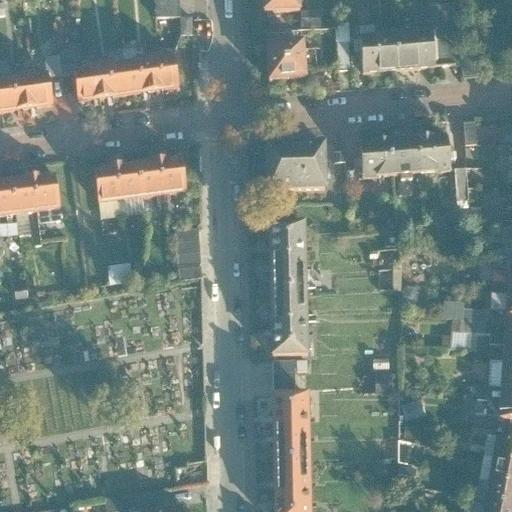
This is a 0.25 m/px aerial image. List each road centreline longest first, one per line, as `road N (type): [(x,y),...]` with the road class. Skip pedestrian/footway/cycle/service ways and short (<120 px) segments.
road 1 (residential): [(223,123),(231,511)]
road 2 (residential): [(223,123),(511,98)]
road 3 (residential): [(0,150),(223,123)]
road 4 (residential): [(219,0),(223,123)]
